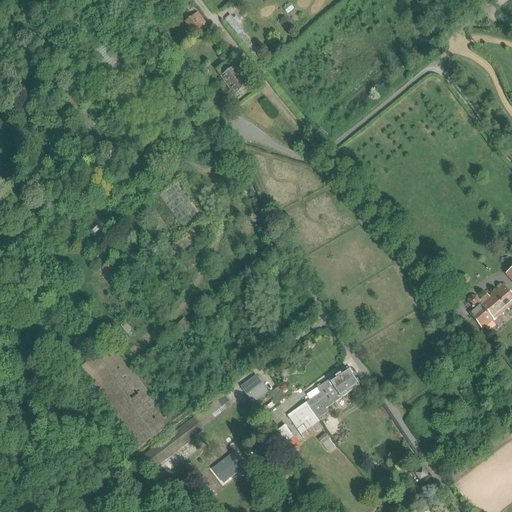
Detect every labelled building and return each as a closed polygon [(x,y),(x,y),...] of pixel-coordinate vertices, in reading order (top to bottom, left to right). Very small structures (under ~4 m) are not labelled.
[(121,48),(83,0),(23,0),(30,8),(38,2),(111,96),(140,73),(150,86),(158,80),(140,58),(148,53),(140,43),(133,48),(129,43),(121,48)] [(174,7),(177,12),(184,8),(181,3),(174,7)] [(288,15),(295,9),(290,3),(283,9),(288,15)] [(205,31),(202,27),(206,25),(197,13),(186,22),(195,33),(196,33),(198,36),(205,31)] [(258,52),(257,53),(226,16),(222,19),(252,57),(258,64),(264,60),(258,52)] [(235,67),(235,66),(220,77),(221,78),(221,77),(234,95),(234,96),(249,85),(248,85),(235,67)] [(64,118),(97,161),(98,162),(119,146),(74,88),(53,104),(53,105),(44,112),(54,126),(64,118)] [(200,115),(191,102),(183,107),(192,120),(200,115)] [(182,150),(201,136),(216,125),(210,117),(189,131),(190,132),(176,142),(182,150)] [(177,134),(186,127),(181,121),(175,126),(170,119),(167,121),(172,129),(173,128),(177,134)] [(174,156),(166,145),(155,131),(121,156),(128,166),(147,152),(150,156),(159,150),(168,161),(174,156)] [(181,181),(159,197),(187,232),(207,216),(181,181)] [(105,207),(111,216),(116,213),(117,207),(113,200),(105,207)] [(154,202),(147,207),(151,212),(158,207),(154,202)] [(147,214),(143,208),(136,213),(140,219),(147,214)] [(173,248),(178,254),(215,226),(210,220),(173,248)] [(54,257),(61,253),(55,246),(49,250),(54,257)] [(91,254),(95,259),(103,253),(99,247),(91,254)] [(126,268),(132,263),(128,257),(121,262),(126,268)] [(108,281),(119,273),(110,262),(102,269),(106,274),(104,275),(108,281)] [(223,291),(227,288),(221,281),(217,284),(223,291)] [(483,328),(511,303),(511,296),(503,286),(490,297),(487,293),(480,300),(477,297),(472,296),(469,299),(469,303),(471,307),(475,307),(477,309),(471,314),(483,328)] [(74,311),(71,306),(65,310),(68,315),(74,311)] [(179,333),(189,324),(185,319),(175,328),(179,333)] [(132,330),(126,322),(122,326),(128,334),(132,330)] [(80,361),(110,339),(112,337),(104,325),(71,349),(80,361)] [(172,425),(131,368),(129,370),(117,354),(120,352),(114,344),(79,369),(137,451),(172,425)] [(479,374),(488,364),(482,359),(473,367),(479,374)] [(354,377),(352,374),(353,373),(350,368),(348,369),(348,368),(317,389),(321,394),(303,405),(288,416),(297,430),(315,415),(309,407),(354,377)] [(241,387),(253,403),(268,392),(257,376),(241,387)] [(358,379),(356,380),(354,377),(309,407),(315,415),(318,420),(329,412),(326,409),(360,386),(359,385),(361,384),(358,379)] [(278,404),(285,399),(281,395),(283,394),(281,390),(279,391),(277,389),(270,394),(274,399),(261,409),(265,414),(278,404)] [(152,471),(192,441),(204,431),(202,428),(232,406),(224,396),(194,418),(142,457),(152,471)] [(462,411),(464,422),(477,420),(474,408),(462,411)] [(320,422),(318,420),(315,415),(297,430),(301,435),(320,422)] [(294,437),(285,426),(278,431),(287,442),(294,437)] [(329,438),(325,433),(318,440),(322,445),(329,438)] [(287,442),(293,451),(302,446),(295,436),(294,437),(287,442)] [(336,447),(329,439),(323,445),(329,453),(336,447)] [(299,463),(284,442),(277,447),(293,468),(299,463)] [(21,456),(14,446),(10,449),(16,459),(21,456)] [(245,467),(233,452),(211,470),(222,485),(245,467)] [(420,480),(427,476),(423,469),(416,474),(420,480)] [(266,503),(284,489),(287,493),(299,483),(290,472),(278,482),(278,483),(261,497),(266,503)] [(185,502),(192,497),(188,492),(181,496),(185,502)] [(244,511),(249,509),(242,501),(228,511),(244,511)]
